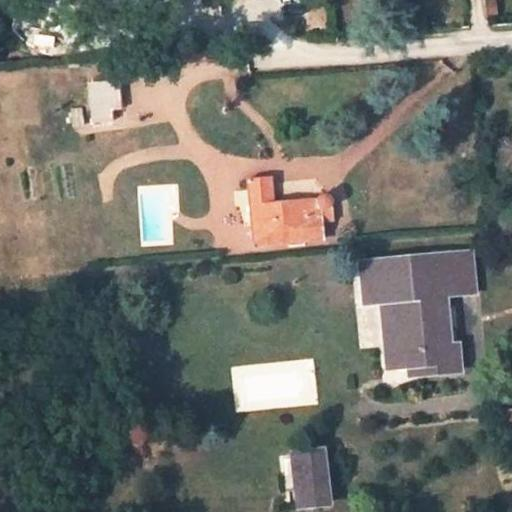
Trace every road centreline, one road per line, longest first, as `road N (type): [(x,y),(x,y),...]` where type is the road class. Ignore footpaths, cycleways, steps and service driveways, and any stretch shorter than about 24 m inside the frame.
road 1 (residential): [(272,60),(511,38)]
road 2 (track): [(194,23),(104,34),(7,0)]
